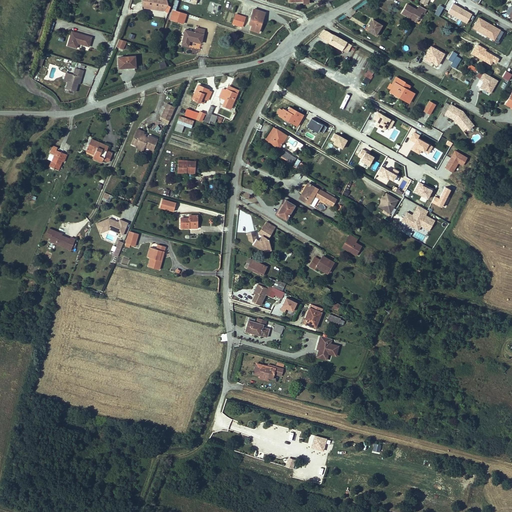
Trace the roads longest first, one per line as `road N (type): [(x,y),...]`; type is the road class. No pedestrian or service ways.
road 1 (residential): [(281,52),(281,69),(236,168),(229,342),(213,421)]
road 2 (unclassified): [(0,112),(76,112),(165,79),(281,52)]
road 3 (unknown): [(290,43),(433,134)]
road 4 (track): [(135,511),(153,458),(199,444),(213,421)]
